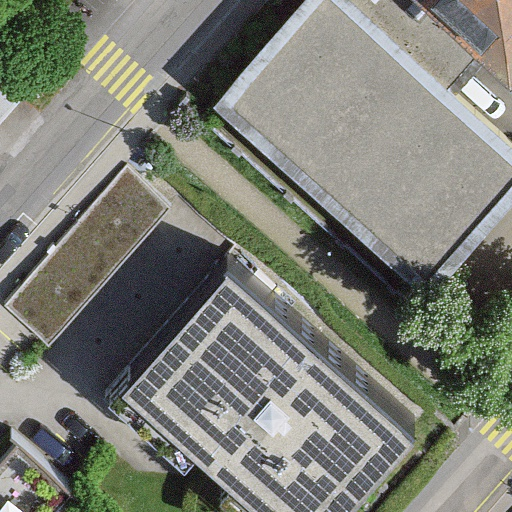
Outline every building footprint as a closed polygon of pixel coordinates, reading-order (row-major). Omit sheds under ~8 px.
[(511,200),(511,133),(358,0),(308,0),(228,93),(443,279),(511,200)] [(511,0),(456,0),(509,46),(511,43),(511,0)] [(0,112),(16,94),(0,80),(0,112)] [(171,202),(126,161),(3,300),(48,340),(171,202)] [(226,240),(114,369),(219,458),(281,511),(328,511),(420,406),(226,240)] [(0,444),(0,511),(44,511),(73,478),(14,428),(0,444)]
